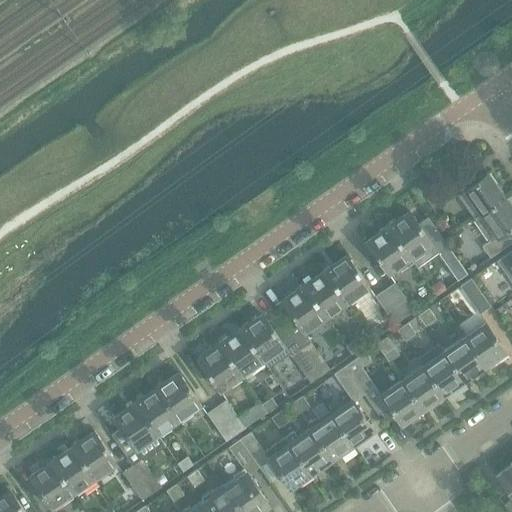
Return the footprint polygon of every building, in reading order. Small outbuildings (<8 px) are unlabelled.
[(473,220),(503,198),(487,174),(471,185),(464,175),(441,190),(449,202),(457,197),(473,220)] [(430,205),(441,197),(436,191),(425,198),(430,205)] [(511,210),(503,198),(473,220),(488,243),(481,248),(489,259),(511,243),(505,233),(511,228),(511,210)] [(394,220),(388,224),(417,266),(449,244),(428,216),(416,224),(409,213),(395,222),(394,220)] [(412,263),(409,259),(386,225),(376,232),(378,234),(365,243),(387,274),(400,265),(403,270),(412,263)] [(437,254),(457,282),(466,275),(447,247),(437,254)] [(511,250),(499,260),(511,279),(511,250)] [(322,270),(345,303),(367,288),(345,257),(332,266),(330,264),(322,270)] [(490,265),(472,277),(479,287),(481,285),(482,281),(483,278),(482,276),(493,269),(490,265)] [(325,317),(345,303),(322,270),(321,271),(322,273),(311,280),(310,278),(302,284),(325,317)] [(429,284),(437,296),(446,289),(438,278),(429,284)] [(491,306),(471,278),(460,286),(480,314),(491,306)] [(302,333),(325,317),(302,284),(293,290),(294,292),(280,302),(302,333)] [(384,291),(404,319),(414,312),(394,284),(384,291)] [(394,326),(404,319),(384,291),(375,298),(394,326)] [(429,307),(418,315),(426,325),(436,318),(429,307)] [(261,361),(267,370),(288,355),(309,385),(319,378),(300,350),(282,325),(272,332),(261,315),(248,324),(247,322),(238,328),(261,361)] [(408,322),(397,329),(405,339),(415,332),(408,322)] [(463,339),(484,368),(505,353),(484,324),(463,339)] [(378,327),(369,333),(374,339),(382,333),(378,327)] [(240,376),(261,361),(238,328),(237,329),(238,331),(227,339),(225,337),(217,343),(240,376)] [(387,336),(377,343),(384,354),(395,346),(387,336)] [(356,338),(346,345),(352,353),(362,347),(356,338)] [(463,383),(484,368),(463,339),(442,353),(463,383)] [(217,392),(240,376),(217,343),(208,349),(209,351),(196,361),(217,392)] [(300,350),(319,378),(329,371),(309,343),(300,350)] [(344,367),(363,395),(376,386),(362,367),(371,361),(365,352),(344,367)] [(442,397),(463,383),(442,353),(421,368),(442,397)] [(353,402),(363,395),(344,367),(334,373),(353,400),(353,401),(353,402)] [(421,412),(442,397),(421,368),(401,382),(421,412)] [(154,387),(177,421),(199,406),(177,374),(164,383),(162,381),(154,387)] [(400,426),(421,412),(401,382),(379,397),(400,426)] [(155,436),(177,421),(154,387),(152,388),(154,390),(142,398),(141,396),(132,402),(155,436)] [(300,413),(310,405),(303,395),(292,402),(300,413)] [(272,397),(262,403),(268,412),(278,405),(272,397)] [(373,430),(353,402),(353,401),(331,416),(351,445),(373,430)] [(134,451),(155,436),(132,402),(124,408),(125,410),(112,419),(134,451)] [(216,407),(236,436),(244,430),(225,402),(216,407)] [(225,443),(236,436),(216,407),(205,415),(225,443)] [(282,409),(271,417),(279,427),(289,420),(282,409)] [(331,459),(351,445),(331,416),(310,430),(331,459)] [(310,474),(331,459),(310,430),(290,444),(310,474)] [(70,446),(93,479),(115,464),(93,433),(79,442),(77,440),(70,446)] [(310,474),(290,444),(269,459),(251,433),(240,441),(259,469),(269,461),(289,489),(310,474)] [(249,476),(259,469),(240,441),(228,449),(243,470),(233,477),(236,481),(226,489),(242,511),(256,511),(268,504),(249,476)] [(71,494),(93,479),(70,446),(68,447),(70,449),(58,457),(57,455),(48,461),(71,494)] [(187,457),(177,464),(183,472),(193,465),(187,457)] [(131,467),(151,495),(160,488),(141,460),(131,467)] [(50,509),(71,494),(48,461),(43,465),(44,466),(28,478),(50,509)] [(511,511),(511,464),(496,476),(511,499),(511,500),(504,506),(508,511),(511,511)] [(141,502),(151,495),(131,467),(121,474),(141,502)] [(187,477),(194,488),(204,481),(197,471),(187,477)] [(166,492),(173,503),(183,496),(176,485),(166,492)] [(211,511),(242,511),(226,489),(213,498),(209,493),(202,499),(205,503),(211,511)] [(0,511),(22,511),(8,491),(0,497),(0,511)] [(211,511),(205,503),(192,511),(191,511),(189,508),(182,511),(211,511)]
